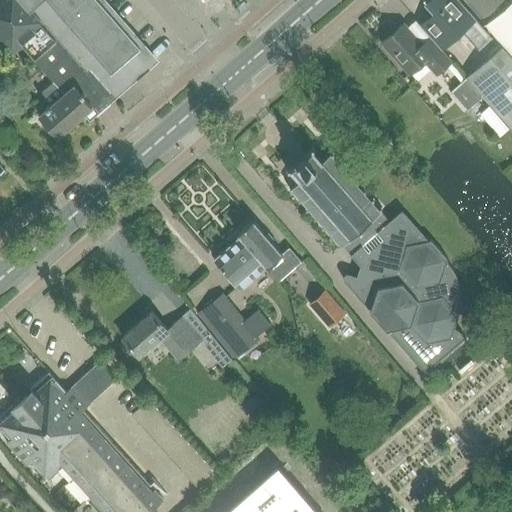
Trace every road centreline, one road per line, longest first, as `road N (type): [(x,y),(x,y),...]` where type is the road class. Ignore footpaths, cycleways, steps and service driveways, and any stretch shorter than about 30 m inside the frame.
road 1 (tertiary): [(0,281),(228,80)]
road 2 (tertiary): [(228,80),(320,0)]
